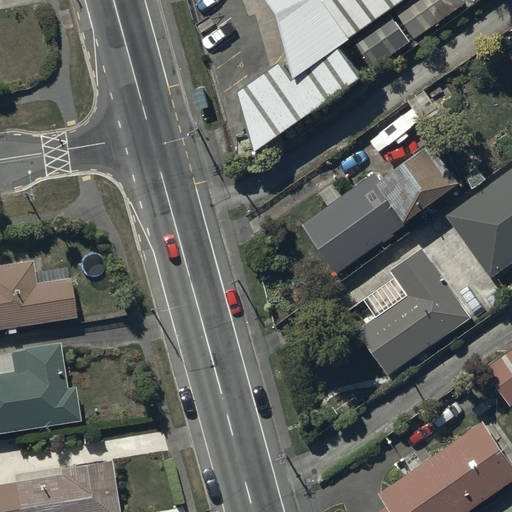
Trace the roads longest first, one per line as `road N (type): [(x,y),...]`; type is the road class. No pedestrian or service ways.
road 1 (secondary): [(253,511),(151,137)]
road 2 (residential): [(151,137),(0,161)]
road 3 (secondary): [(151,137),(114,0)]
